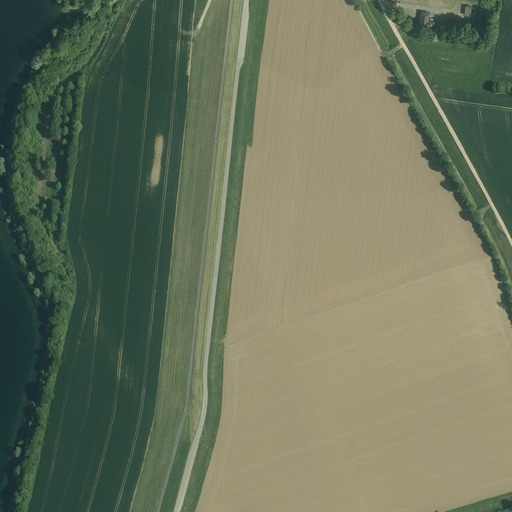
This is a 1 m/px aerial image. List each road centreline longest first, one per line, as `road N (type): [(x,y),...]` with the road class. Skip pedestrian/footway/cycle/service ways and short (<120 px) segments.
road 1 (unclassified): [(176,511),(204,415),(246,0)]
road 2 (track): [(379,0),(511,244)]
